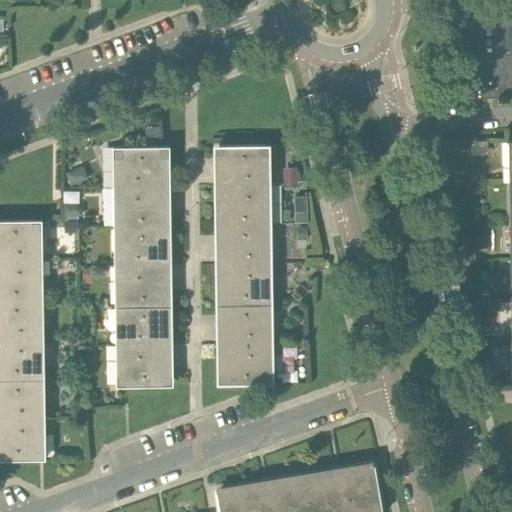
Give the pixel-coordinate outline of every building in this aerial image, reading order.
[(510,96),(511,96),(511,19),(467,20),(468,53),(468,97),(498,97),(498,100),(510,100),(510,96)] [(475,154),(488,154),(487,141),(475,141),(475,154)] [(220,225),(266,224),(265,144),(219,145),(220,225)] [(120,227),(166,226),(164,145),(119,146),(120,227)] [(82,166),(65,173),(70,185),(87,178),(82,166)] [(298,167),(284,168),(285,184),(298,184),(298,167)] [(108,223),(116,223),(115,186),(107,186),(108,223)] [(306,196),(293,197),(293,213),(307,213),(306,196)] [(77,203),(65,204),(65,216),(81,215),(81,207),(77,203)] [(0,299),(38,299),(37,220),(0,220),(0,299)] [(77,232),(76,220),(65,221),(65,233),(77,232)] [(268,304),(266,224),(220,225),(221,305),(268,304)] [(166,226),(120,227),(121,306),(167,306),(166,226)] [(307,226),(298,226),(298,240),(308,239),(307,226)] [(487,238),(478,238),(478,248),(487,248),(487,238)] [(83,268),(83,280),(92,280),(92,268),(83,268)] [(300,286),(291,295),(298,302),(307,292),(300,286)] [(0,379),(39,379),(38,299),(0,299),(0,379)] [(268,304),(221,305),(223,384),(269,383),(268,304)] [(167,306),(121,306),(122,385),(168,385),(167,306)] [(90,333),(81,333),(81,344),(90,344),(90,333)] [(39,379),(0,379),(0,459),(40,459),(39,379)] [(81,404),(70,404),(71,415),(82,415),(81,404)] [(296,479),(301,511),(374,511),(382,511),(374,466),(296,479)] [(301,511),(296,479),(217,492),(220,511),(301,511)]
